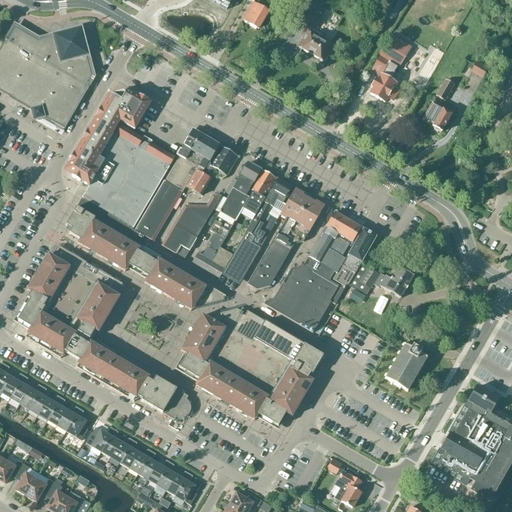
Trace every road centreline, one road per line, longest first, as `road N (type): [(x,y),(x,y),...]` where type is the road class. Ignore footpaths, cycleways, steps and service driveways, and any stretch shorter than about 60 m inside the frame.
road 1 (tertiary): [(511,287),(475,263),(446,207),(137,28)]
road 2 (residential): [(0,302),(61,198),(55,167),(137,28)]
road 3 (residential): [(228,471),(0,333)]
road 4 (residential): [(396,481),(511,287)]
